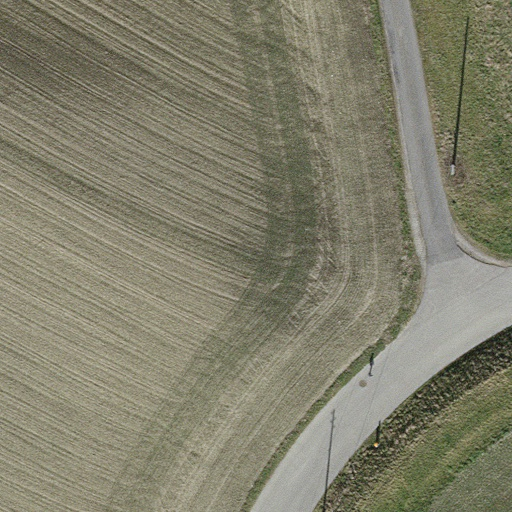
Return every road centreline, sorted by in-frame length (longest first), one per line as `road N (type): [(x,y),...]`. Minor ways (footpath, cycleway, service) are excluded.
road 1 (residential): [(400,0),(456,318)]
road 2 (tertiary): [(456,318),(287,511)]
